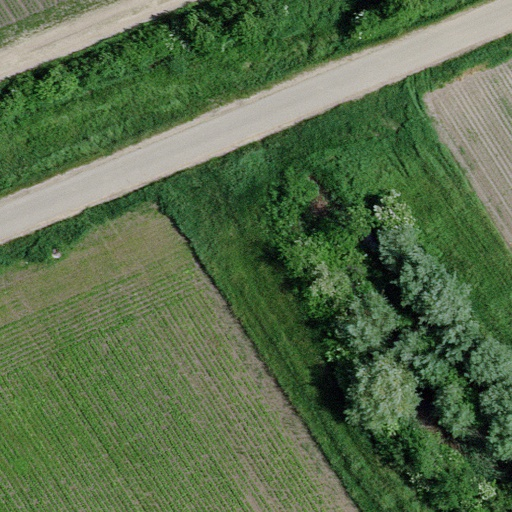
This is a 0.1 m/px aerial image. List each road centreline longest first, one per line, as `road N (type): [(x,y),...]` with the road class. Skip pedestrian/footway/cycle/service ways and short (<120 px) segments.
road 1 (unclassified): [(0,229),(511,17)]
road 2 (track): [(164,0),(0,67)]
